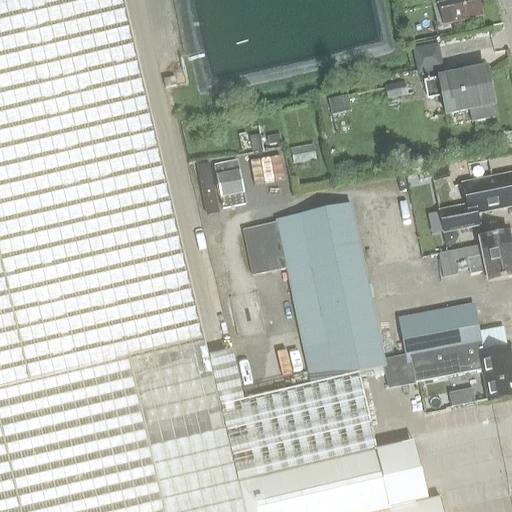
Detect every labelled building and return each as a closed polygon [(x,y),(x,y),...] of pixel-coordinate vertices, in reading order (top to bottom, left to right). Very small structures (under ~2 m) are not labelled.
[(442,511),(439,497),(414,503),(407,471),(402,444),(375,449),(370,426),(358,377),(248,402),(244,403),(232,353),(220,356),(208,359),(203,341),(123,0),(17,0),(0,4),(0,511),(442,511)] [(442,27),(481,18),(476,0),(443,0),(445,6),(437,8),(442,27)] [(418,76),(441,71),(436,46),(413,51),(418,76)] [(490,108),(493,107),(485,71),(475,73),(473,72),(461,75),(461,76),(424,85),(428,101),(442,98),(446,117),(468,112),(471,124),(493,120),(490,108)] [(174,78),(164,81),(165,90),(176,88),(174,78)] [(384,88),(387,101),(407,96),(404,84),(384,88)] [(253,183),(285,179),(278,135),(251,139),(254,157),(249,157),(253,183)] [(223,210),(245,206),(237,164),(214,169),(223,210)] [(440,213),(438,213),(442,235),(444,235),(478,228),(475,216),(479,215),(511,208),(511,175),(460,187),(465,208),(440,213)] [(385,370),(383,361),(351,207),(300,218),(300,220),(243,232),(252,278),(287,271),(297,318),(311,385),(334,380),(385,370)] [(480,248),(438,257),(443,279),(457,276),(456,273),(469,270),(470,276),(485,273),(487,283),(511,278),(511,253),(511,247),(511,235),(511,234),(479,241),(480,248)] [(398,320),(405,357),(406,364),(482,349),(474,306),(398,320)] [(385,370),(386,379),(388,389),(482,371),(488,401),(511,396),(511,368),(508,349),(483,354),(482,349),(406,364),(405,357),(383,361),(385,370)]
